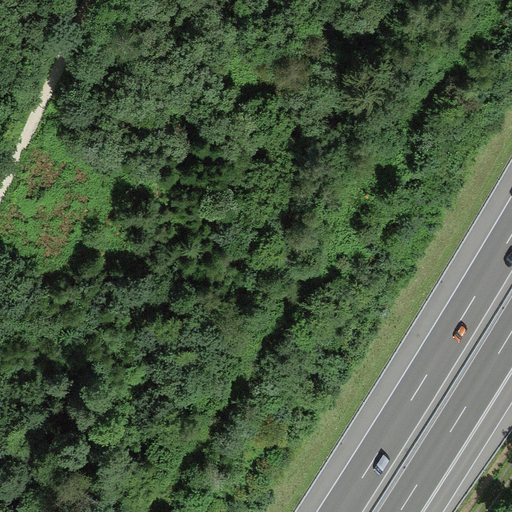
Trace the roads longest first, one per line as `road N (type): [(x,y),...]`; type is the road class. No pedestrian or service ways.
road 1 (motorway): [(511,235),(340,511)]
road 2 (motorway): [(400,511),(511,332)]
road 3 (track): [(88,0),(0,191)]
